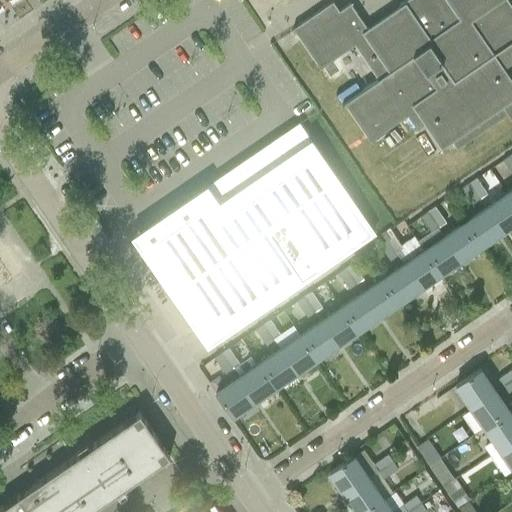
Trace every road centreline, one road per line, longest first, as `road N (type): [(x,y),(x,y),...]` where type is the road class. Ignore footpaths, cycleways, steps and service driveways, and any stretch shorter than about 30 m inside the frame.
road 1 (residential): [(511,320),(247,502)]
road 2 (tertiary): [(138,342),(0,139)]
road 3 (tertiary): [(247,502),(138,342)]
road 4 (residential): [(37,411),(138,342)]
